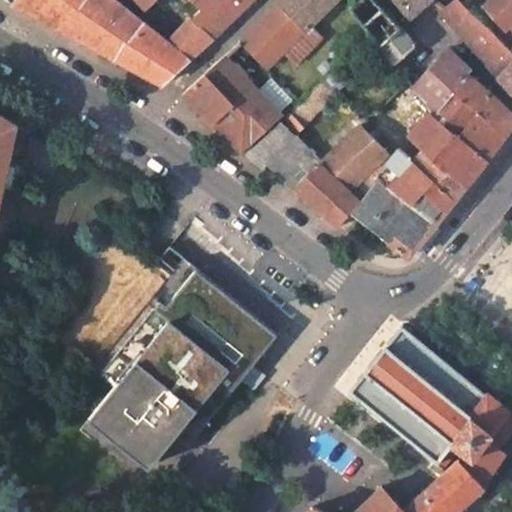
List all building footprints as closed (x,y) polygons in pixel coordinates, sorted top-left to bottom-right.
[(112,56),(141,18),(117,0),(16,0),(15,2),(112,56)] [(177,0),(193,17),(198,11),(188,0),(177,0)] [(233,16),(251,0),(188,0),(198,11),(193,17),(210,36),(233,16)] [(424,0),(278,0),(273,8),(241,38),(266,64),(332,0),(395,0),(407,14),(424,0)] [(378,40),(397,27),(372,0),(354,0),(348,7),(369,30),(378,40)] [(450,0),(437,11),(448,21),(464,5),(457,0),(450,0)] [(511,0),(487,0),(484,3),(500,25),(493,33),(511,50),(511,0)] [(469,10),(464,5),(448,21),(452,26),(469,10)] [(511,89),(511,50),(493,33),(469,10),(452,26),(471,46),(501,78),(511,89)] [(189,54),(210,36),(193,17),(168,38),(189,54)] [(189,54),(141,18),(112,56),(160,81),(189,54)] [(405,35),(397,27),(378,40),(394,58),(411,42),(405,35)] [(418,85),(448,48),(435,37),(427,35),(420,34),(411,42),(394,58),(409,75),(418,85)] [(455,55),(448,48),(418,85),(421,89),(436,105),(453,88),(469,72),(468,69),(466,65),(455,55)] [(183,91),(213,122),(226,108),(255,136),(281,110),(223,51),(183,91)] [(334,63),(320,76),(335,92),(348,80),(334,63)] [(511,112),(479,81),(469,72),(453,88),(478,109),(505,132),(511,123),(511,112)] [(392,118),(421,89),(418,85),(409,75),(380,106),(392,118)] [(299,131),(335,92),(320,76),(298,97),(282,115),(299,131)] [(476,169),(487,155),(460,131),(478,109),(453,88),(436,105),(410,133),(424,146),(464,183),(476,169)] [(243,150),(255,136),(226,108),(213,122),(243,150)] [(496,144),(505,132),(478,109),(460,131),(487,155),(496,144)] [(0,151),(0,148),(8,116),(0,111),(0,186),(8,153),(0,151)] [(0,148),(0,151),(8,153),(16,122),(8,116),(0,148)] [(266,162),(293,136),(277,120),(246,153),(261,167),(266,162)] [(321,160),(293,187),(322,214),(345,188),(348,190),(361,177),(369,184),(370,183),(376,175),(386,164),(380,159),(388,149),(359,123),(321,160)] [(266,162),(293,187),(321,160),(295,134),(293,136),(266,162)] [(450,202),(464,183),(424,146),(414,156),(401,145),(386,164),(376,175),(382,179),(436,219),(450,202)] [(375,187),(382,179),(376,175),(370,183),(375,187)] [(424,235),(436,219),(382,179),(375,187),(352,211),(409,253),(424,235)] [(356,197),(348,190),(345,188),(322,214),(338,228),(356,197)] [(117,378),(86,416),(146,464),(171,433),(174,435),(193,433),(234,383),(275,332),(196,267),(165,304),(159,299),(153,306),(167,317),(140,350),(144,354),(121,382),(117,378)] [(452,453),(457,457),(463,451),(468,455),(462,461),(485,483),(506,450),(501,446),(511,429),(511,414),(509,412),(510,409),(487,390),(484,392),(412,334),(413,330),(404,323),(348,393),(356,400),(358,398),(435,458),(433,460),(441,468),(452,453)] [(117,378),(121,382),(144,354),(140,350),(117,378)] [(193,433),(174,435),(185,443),(193,433)] [(453,511),(485,483),(462,461),(457,457),(406,508),(409,511),(453,511)] [(409,511),(406,508),(405,509),(382,486),(350,511),(324,511),(310,505),(307,511),(409,511)]
